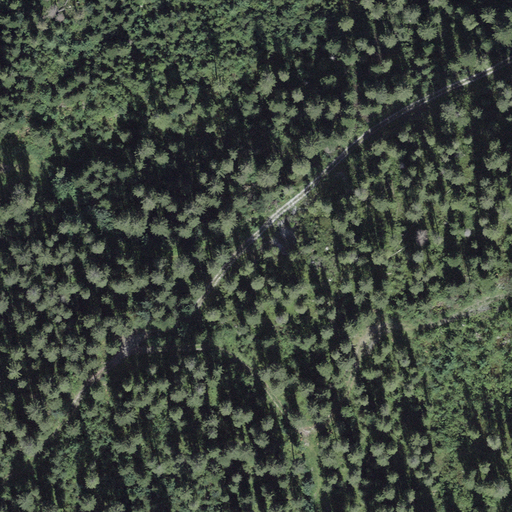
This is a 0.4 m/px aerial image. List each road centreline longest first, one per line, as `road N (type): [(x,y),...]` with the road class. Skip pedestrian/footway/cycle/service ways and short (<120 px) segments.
road 1 (track): [(511,62),(382,124),(283,207),(144,350),(211,350),(246,374),(301,446),(317,441),(361,342),(379,328),(417,327),(511,298)]
road 2 (track): [(144,350),(85,390),(0,480)]
